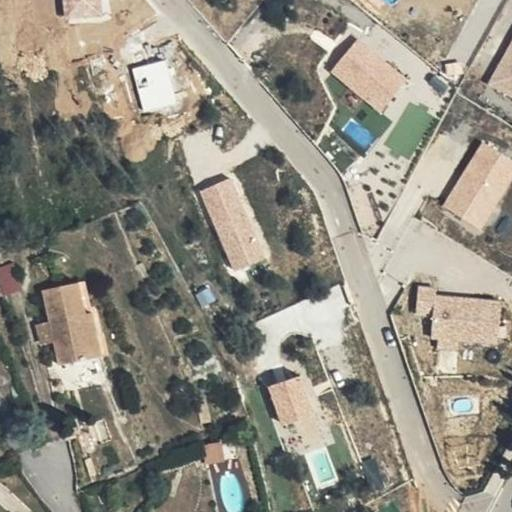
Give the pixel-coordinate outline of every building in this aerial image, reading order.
[(99,0),(60,0),(61,18),(100,16),(99,0)] [(380,113),(408,78),(347,30),(319,66),(380,113)] [(511,98),(511,38),(486,84),(511,98)] [(141,112),(176,105),(168,60),(132,67),(141,112)] [(511,158),(481,140),(441,207),(480,231),(511,178),(511,158)] [(230,176),(197,191),(233,272),(266,257),(230,176)] [(60,367),(103,357),(93,312),(85,314),(78,284),(43,292),(60,367)] [(497,345),(502,299),(416,290),(413,316),(432,318),(430,339),(497,345)] [(309,383),(273,392),(283,431),(319,422),(309,383)]
